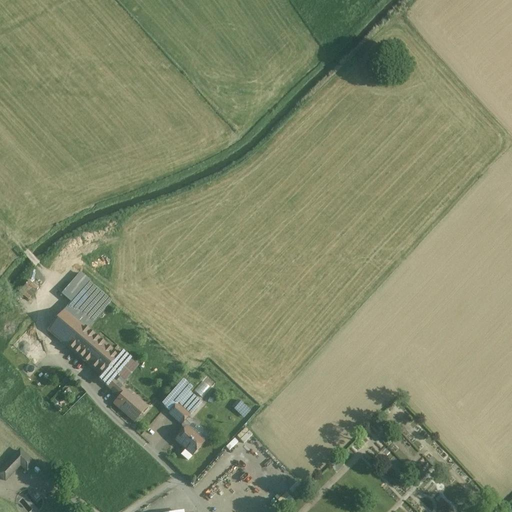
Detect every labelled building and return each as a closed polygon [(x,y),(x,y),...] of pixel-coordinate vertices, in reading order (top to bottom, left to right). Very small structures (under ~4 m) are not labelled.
[(69,301),(63,308),(80,323),(87,329),(111,301),(88,280),(79,290),(69,301)] [(72,284),(62,295),(69,301),(79,290),(72,284)] [(80,323),(63,308),(46,328),(63,343),(80,323)] [(80,323),(63,343),(81,359),(99,339),(87,329),(80,323)] [(99,339),(81,359),(98,373),(115,354),(99,339)] [(129,396),(108,378),(126,356),(119,350),(115,354),(98,373),(95,377),(115,395),(109,402),(130,421),(143,406),(130,394),(129,396)] [(204,384),(200,388),(199,387),(195,392),(202,397),(210,388),(204,384)] [(199,405),(186,394),(181,400),(193,411),(199,405)] [(193,411),(181,400),(176,405),(189,416),(193,411)] [(248,410),(238,401),(234,405),(238,409),(236,411),(242,417),(248,410)] [(189,416),(176,405),(168,414),(181,425),(189,416)] [(203,444),(186,428),(175,441),(185,450),(181,455),(187,461),(192,456),(193,456),(203,444)] [(20,451),(0,472),(0,476),(5,481),(20,465),(27,471),(33,464),(20,451)] [(284,507),(292,500),(285,492),(277,499),(284,507)]
